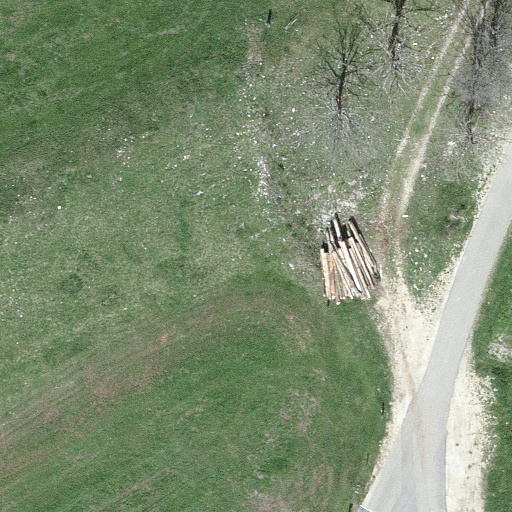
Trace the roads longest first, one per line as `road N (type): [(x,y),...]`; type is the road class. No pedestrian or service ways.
road 1 (track): [(432,393),(391,266),(390,202),(421,114),(478,0)]
road 2 (unclassified): [(425,415),(511,170)]
